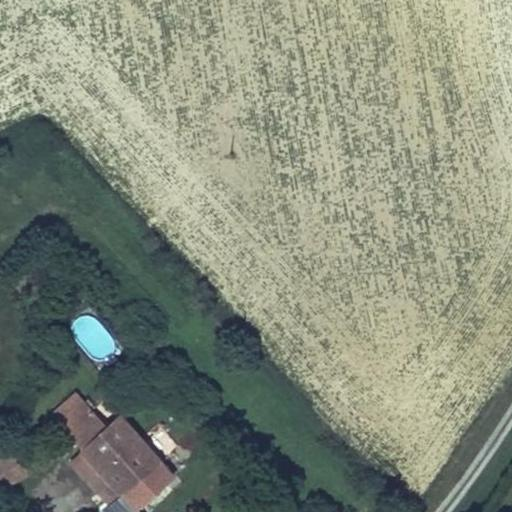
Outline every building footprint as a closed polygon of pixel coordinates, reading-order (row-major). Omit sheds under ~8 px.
[(99,358),(113,345),(87,320),(74,334),(99,358)] [(76,443),(105,418),(77,386),(48,412),(76,443)] [(121,491),(162,454),(119,406),(105,418),(76,443),(80,448),(68,458),(107,503),(121,491)] [(0,486),(38,466),(24,441),(0,453),(0,486)] [(136,508),(177,471),(162,454),(121,491),(136,508)]
